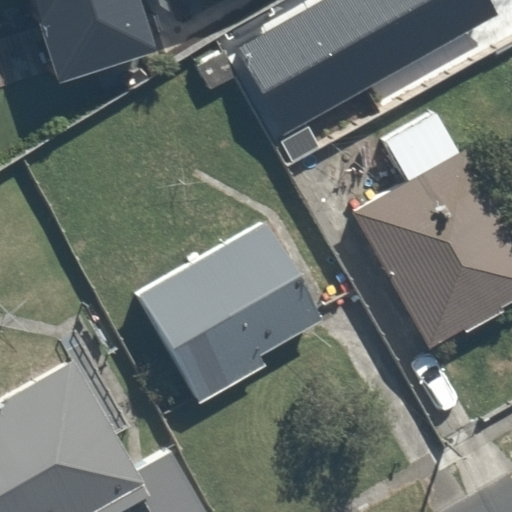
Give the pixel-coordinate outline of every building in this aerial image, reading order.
[(154,0),(66,0),(91,70),(169,43),(154,0)] [(471,0),(356,0),(384,49),(472,0),(471,0)] [(338,204),(414,343),(511,289),(511,250),(453,141),(427,94),(363,129),(389,176),(338,204)] [(116,291),(180,391),(303,313),(239,212),(116,291)] [(0,379),(0,511),(48,511),(122,473),(55,350),(0,379)]
